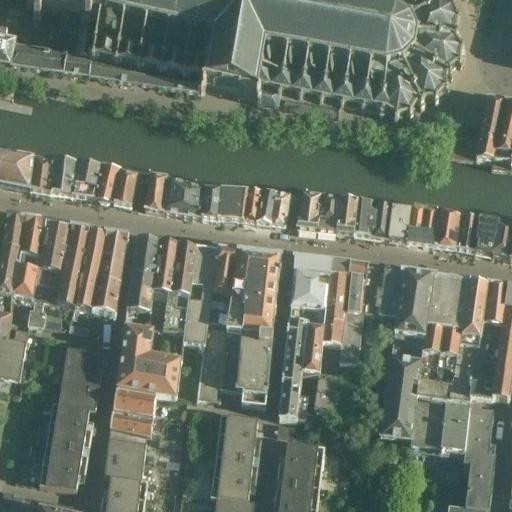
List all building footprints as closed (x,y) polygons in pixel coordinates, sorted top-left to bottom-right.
[(37,0),(36,6),(29,4),(27,10),(36,12),(34,21),(41,22),(42,13),(62,17),(91,23),(90,31),(97,33),(98,25),(104,26),(106,19),(100,17),(103,0),(37,0)] [(459,67),(460,58),(461,57),(465,56),(464,53),(460,54),(453,46),(455,43),(460,43),(459,39),(454,39),(453,38),(457,28),(461,28),(460,25),(457,25),(452,16),(455,12),(453,10),(450,13),(440,9),(440,7),(444,4),(441,1),(438,4),(435,4),(434,0),(103,0),(100,17),(106,19),(104,26),(98,25),(97,33),(90,31),(91,23),(62,17),(59,36),(60,36),(60,34),(78,38),(75,58),(74,61),(90,64),(92,64),(91,66),(94,67),(94,65),(116,69),(115,71),(118,71),(118,69),(138,73),(138,75),(140,75),(141,74),(161,77),(160,79),(164,80),(164,78),(183,82),(183,83),(186,84),(186,82),(203,85),(203,87),(205,87),(204,91),(199,95),(198,98),(201,98),(206,95),(253,105),(256,109),(277,113),(281,99),(298,103),(298,105),(301,105),(301,103),(319,106),(319,108),(321,109),(322,107),(340,110),(339,112),(340,112),(342,113),(343,111),(361,114),(360,116),(363,116),(363,114),(379,117),(378,122),(383,122),(383,118),(385,116),(394,122),(393,126),(397,127),(397,123),(407,120),(410,124),(413,122),(410,119),(416,109),(418,110),(420,114),(424,112),(422,108),(423,106),(433,106),(435,109),(438,108),(436,104),(444,97),(447,98),(449,95),(445,93),(445,83),(447,82),(451,84),(453,81),(449,78),(449,76),(457,70),(460,72),(462,70),(458,68),(459,67)] [(15,44),(7,42),(0,40),(0,67),(10,69),(14,48),(15,44)] [(10,69),(63,77),(67,56),(14,48),(10,69)] [(63,77),(87,81),(90,64),(74,61),(75,58),(68,56),(67,56),(63,77)] [(90,64),(87,81),(88,81),(113,85),(115,71),(116,69),(94,65),(94,67),(91,66),(92,64),(90,64)] [(135,88),(138,75),(138,73),(118,69),(118,71),(115,71),(113,85),(135,88)] [(138,75),(135,88),(159,92),(160,92),(161,92),(164,80),(160,79),(161,77),(141,74),(140,75),(138,75)] [(164,78),(164,80),(161,92),(197,98),(198,97),(198,98),(199,95),(204,91),(205,87),(203,87),(203,85),(186,82),(186,84),(183,83),(183,82),(164,78)] [(277,113),(289,115),(289,116),(327,122),(328,122),(338,124),(340,112),(339,112),(340,110),(322,107),(321,109),(319,108),(319,106),(301,103),(301,105),(298,105),(298,103),(281,99),(277,113)] [(445,159),(444,161),(449,162),(449,161),(457,162),(457,163),(476,165),(493,166),(506,109),(492,106),(488,105),(488,107),(482,135),(481,143),(475,142),(450,136),(445,159)] [(511,174),(511,173),(511,170),(511,109),(506,109),(493,166),(493,170),(492,172),(511,174)] [(0,191),(30,197),(35,164),(0,159),(0,191)] [(54,167),(35,164),(30,197),(29,197),(49,200),(54,167)] [(49,200),(72,203),(78,170),(54,167),(49,200)] [(72,203),(94,206),(102,173),(78,170),(72,203)] [(102,173),(94,206),(113,210),(121,178),(102,173)] [(130,214),(134,198),(138,183),(121,178),(113,210),(113,211),(130,214)] [(169,185),(152,183),(150,183),(145,216),(163,220),(169,185)] [(163,220),(201,225),(204,195),(205,190),(169,185),(163,220)] [(201,225),(217,227),(221,197),(204,195),(201,225)] [(217,227),(243,229),(247,198),(231,197),(221,197),(217,227)] [(261,200),(247,198),(243,229),(256,230),(261,200)] [(261,200),(256,230),(270,232),(275,202),(261,200)] [(302,201),(301,209),(297,235),(317,237),(322,203),(302,201)] [(275,202),(270,232),(284,233),(290,205),(288,204),(275,202)] [(339,206),(322,203),(317,237),(336,240),(339,206)] [(358,208),(339,206),(336,240),(353,242),(354,241),(358,208)] [(374,210),(358,208),(354,241),(370,244),(374,210)] [(392,212),(374,210),(370,244),(388,246),(392,212)] [(388,246),(406,250),(410,214),(402,213),(392,212),(388,246)] [(438,219),(410,214),(406,250),(408,250),(433,254),(433,253),(438,219)] [(433,253),(456,256),(459,221),(438,219),(433,253)] [(456,256),(473,259),(479,224),(459,221),(456,256)] [(8,223),(0,271),(0,341),(8,343),(14,303),(14,302),(27,226),(8,223)] [(473,259),(491,262),(498,228),(481,224),(479,224),(473,259)] [(46,230),(27,226),(14,302),(14,303),(34,306),(46,230)] [(509,266),(511,266),(511,230),(498,228),(491,262),(491,264),(509,267),(509,266)] [(69,233),(46,230),(34,306),(33,316),(30,315),(27,330),(43,334),(45,318),(42,317),(43,308),(57,310),(69,233)] [(57,310),(74,313),(75,311),(88,236),(69,233),(57,310)] [(104,239),(88,236),(75,311),(74,313),(72,323),(77,324),(79,314),(92,316),(104,239)] [(126,242),(104,239),(92,316),(115,321),(126,242)] [(160,248),(138,245),(132,280),(126,317),(136,319),(134,334),(149,336),(160,248)] [(160,248),(149,336),(154,337),(167,338),(179,250),(160,247),(160,248)] [(190,296),(196,254),(196,253),(179,250),(167,338),(184,340),(190,296)] [(184,340),(183,349),(203,352),(205,352),(218,257),(196,254),(190,296),(184,340)] [(203,352),(197,405),(198,406),(199,404),(218,407),(218,408),(220,408),(222,395),(230,328),(238,259),(218,257),(205,352),(203,352)] [(281,265),(238,259),(230,328),(222,395),(242,398),(241,411),(243,411),(243,410),(264,412),(264,413),(265,413),(267,399),(268,399),(268,393),(267,392),(272,354),(272,342),(279,281),(281,281),(282,273),(280,273),(281,265)] [(331,270),(294,266),(290,310),(326,314),(331,270)] [(322,346),(321,349),(340,351),(341,347),(350,272),(331,270),(326,314),(324,330),(322,346)] [(361,352),(363,332),(364,324),(375,325),(397,327),(402,281),(383,278),(377,278),(368,277),(367,275),(350,272),(341,347),(340,351),(338,370),(359,373),(361,352)] [(397,327),(394,347),(424,352),(434,285),(403,281),(402,281),(397,327)] [(419,401),(431,403),(450,405),(450,403),(470,406),(471,402),(474,382),(482,330),(487,292),(434,285),(424,352),(419,401)] [(508,295),(487,292),(482,330),(474,382),(471,402),(492,406),(493,404),(499,363),(508,295)] [(511,295),(508,295),(499,363),(493,404),(509,408),(511,387),(511,295)] [(290,310),(289,323),(308,325),(307,328),(324,330),(326,314),(290,310)] [(279,425),(297,428),(305,429),(304,433),(310,434),(312,418),(307,418),(309,404),(299,403),(301,380),(317,382),(321,349),(322,346),(324,330),(307,328),(308,325),(289,323),(287,349),(279,425)] [(71,330),(69,337),(87,340),(88,333),(71,330)] [(155,401),(177,403),(179,385),(181,365),(150,360),(154,337),(149,336),(134,334),(124,332),(116,395),(155,401)] [(26,347),(27,341),(28,336),(15,334),(13,345),(26,347)] [(0,383),(19,387),(26,347),(13,345),(8,344),(8,343),(0,341),(0,383)] [(69,346),(64,372),(101,378),(104,359),(93,357),(94,350),(86,348),(69,346)] [(386,415),(382,439),(382,442),(395,444),(394,445),(410,447),(413,447),(412,454),(413,454),(418,409),(416,409),(417,401),(419,401),(424,352),(394,347),(390,379),(387,405),(386,415)] [(64,372),(61,392),(98,398),(101,378),(64,372)] [(333,422),(339,383),(319,380),(313,419),(333,422)] [(61,392),(58,411),(89,416),(95,417),(98,398),(61,392)] [(153,423),(155,403),(155,401),(116,395),(114,411),(113,416),(153,423)] [(386,415),(387,405),(380,404),(378,414),(386,415)] [(413,454),(465,459),(470,415),(418,409),(413,454)] [(52,410),(39,491),(76,498),(79,479),(85,480),(92,435),(86,434),(89,417),(58,411),(52,410)] [(472,461),(469,498),(467,511),(488,511),(495,462),(488,462),(491,440),(493,418),(470,415),(465,459),(466,460),(466,461),(472,461)] [(113,416),(110,432),(147,442),(151,442),(153,423),(113,416)] [(256,445),(259,426),(221,421),(211,503),(248,507),(250,489),(256,490),(261,446),(256,445)] [(277,441),(290,443),(308,445),(310,434),(304,433),(278,429),(277,441)] [(142,488),(147,442),(110,432),(109,445),(104,485),(110,485),(108,503),(102,502),(100,511),(143,511),(146,488),(142,488)] [(31,436),(23,435),(19,458),(28,459),(28,458),(31,458),(31,460),(42,462),(43,451),(29,449),(31,436)] [(182,453),(183,446),(160,443),(159,449),(182,453)] [(317,511),(325,454),(288,449),(285,468),(279,468),(273,511),(317,511)] [(12,505),(12,499),(12,496),(2,496),(2,505),(12,505)] [(12,499),(12,505),(10,511),(21,511),(23,501),(12,499)] [(253,511),(254,508),(248,507),(211,503),(210,505),(216,506),(215,511),(253,511)]
